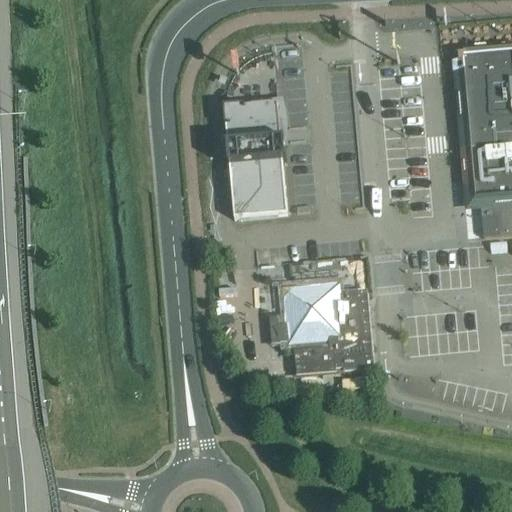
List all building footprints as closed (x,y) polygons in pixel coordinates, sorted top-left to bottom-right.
[(471,206),(511,202),(511,52),(458,57),(471,206)] [(257,79),(269,67),(256,54),(244,67),(257,79)] [(247,93),(247,79),(229,79),(228,92),(247,93)] [(230,169),(231,174),(229,174),(230,180),(231,180),(235,222),(288,217),(283,165),(287,164),(285,142),(280,143),(278,143),(273,137),(276,135),(278,133),(279,131),(280,128),(279,111),(278,105),(245,109),(245,106),(224,108),(224,116),(226,116),(227,129),(227,138),(226,138),(226,144),(228,144),(228,147),(230,169)] [(342,357),(343,361),(344,375),(375,371),(368,293),(347,295),(347,298),(341,299),(340,287),(294,290),(284,302),(286,320),(279,321),(279,320),(270,320),(272,347),(281,346),(281,345),(288,344),(288,347),(298,346),(298,354),(295,354),(297,379),(337,375),(336,358),(342,357)] [(348,399),(349,410),(359,409),(358,398),(348,399)]
